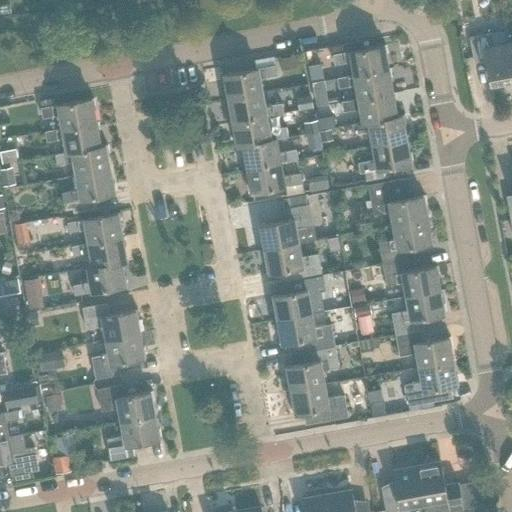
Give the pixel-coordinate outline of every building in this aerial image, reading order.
[(470,38),(474,63),(486,60),(491,86),(511,81),(511,80),(505,44),(494,46),(491,34),(470,38)] [(333,55),(335,65),(353,62),(355,75),(355,76),(387,70),(387,69),(389,69),(386,55),(388,55),(386,45),(333,55)] [(276,65),(222,75),(224,84),(226,83),(229,98),(263,92),(261,77),(277,74),(276,65)] [(387,70),(355,76),(355,75),(338,79),(339,88),(357,85),(359,98),(359,99),(393,92),(390,79),(392,78),(390,69),(389,69),(387,69),(387,70)] [(326,91),(313,93),(316,106),(316,107),(328,104),(328,103),(326,91)] [(268,115),(284,112),(282,103),(266,106),(263,92),(229,98),(231,112),(229,112),(231,121),(266,114),(266,115),(268,115)] [(344,112),(361,108),(364,122),(395,116),(396,117),(397,117),(397,116),(394,102),(396,102),(394,92),(393,92),(359,99),(359,98),(342,102),(344,112)] [(298,110),(312,108),(310,95),(296,97),(298,110)] [(94,108),(96,107),(94,98),(41,108),(43,117),(59,114),(61,127),(96,121),(94,108)] [(278,139),(289,137),(287,126),(270,129),(268,115),(266,115),(266,114),(231,121),(231,123),(234,123),(236,135),(234,135),(236,147),(243,146),(243,145),(276,139),(277,140),(278,139)] [(327,116),(317,118),(319,131),(329,130),(335,128),(332,115),(327,116)] [(364,123),(352,125),(353,135),(371,131),(373,145),(406,139),(404,126),(406,125),(404,115),(397,116),(397,117),(396,117),(395,116),(364,122),(364,123)] [(61,128),(45,131),(47,140),(63,137),(66,151),(100,145),(98,131),(100,130),(98,121),(96,121),(61,127),(61,128)] [(304,123),(307,135),(319,132),(317,121),(304,123)] [(321,141),(333,139),(331,130),(329,131),(329,130),(319,131),(321,141)] [(307,135),(306,135),(309,150),(313,149),(313,152),(322,150),(322,147),(319,132),(307,135)] [(283,163),(298,160),(296,149),(280,152),(278,139),(277,140),(276,139),(243,145),(243,146),(246,159),(244,160),(246,171),(247,170),(247,169),(281,163),(281,164),(283,163)] [(359,163),(361,172),(360,172),(361,174),(365,174),(367,181),(382,178),(380,169),(413,163),(411,154),(409,154),(406,139),(373,145),(376,159),(359,163)] [(66,152),(54,154),(56,164),(74,160),(76,174),(110,168),(107,154),(109,154),(108,144),(100,145),(66,151),(66,152)] [(16,148),(0,151),(0,155),(1,163),(18,160),(16,148)] [(248,184),(250,193),(287,186),(288,195),(306,192),(304,183),(303,183),(301,175),(285,177),(283,163),(281,164),(281,163),(247,169),(247,170),(250,184),(248,184)] [(0,177),(2,187),(15,184),(12,167),(0,169),(0,177)] [(62,191),(65,210),(73,208),(74,212),(97,208),(95,196),(116,192),(115,182),(113,183),(110,168),(76,174),(79,188),(62,191)] [(326,174),(307,178),(310,191),(328,187),(326,174)] [(369,183),(370,192),(374,213),(390,211),(393,226),(427,219),(425,204),(426,203),(424,193),(397,198),(395,187),(393,179),(369,183)] [(296,228),(313,225),(309,204),(308,196),(283,200),(285,209),(284,209),(286,220),(258,225),(260,235),(263,235),(265,249),(299,243),(296,228)] [(120,213),(67,222),(69,232),(86,229),(88,242),(88,243),(120,237),(120,236),(122,236),(120,223),(122,222),(120,213)] [(379,242),(382,257),(383,264),(408,259),(406,247),(433,242),(432,232),(430,233),(427,219),(393,226),(396,239),(379,242)] [(17,244),(30,242),(26,222),(13,224),(17,244)] [(74,255),(91,252),(93,265),(120,261),(120,262),(121,262),(127,261),(124,246),(126,246),(124,235),(122,236),(120,236),(120,237),(88,243),(88,242),(72,245),(74,255)] [(318,253),(302,256),(299,243),(265,249),(268,263),(265,263),(267,273),(295,267),(297,280),(322,275),(318,253)] [(437,264),(410,269),(408,259),(383,264),(387,284),(403,281),(406,296),(440,290),(437,275),(439,274),(437,264)] [(120,262),(120,261),(93,265),(88,266),(90,281),(73,284),(75,295),(128,285),(126,276),(124,276),(121,262),(120,262)] [(299,290),(271,295),(273,306),(275,305),(278,320),(312,314),(309,299),(326,296),(322,275),(297,280),(299,290)] [(17,277),(0,279),(0,294),(19,291),(17,277)] [(353,303),(365,301),(362,288),(350,290),(353,303)] [(440,290),(406,296),(409,309),(392,312),(396,335),(421,330),(419,317),(446,313),(444,303),(442,304),(440,290)] [(42,298),(27,300),(28,309),(44,306),(42,298)] [(108,302),(82,307),(86,329),(104,325),(106,339),(139,333),(137,319),(139,319),(137,308),(110,313),(108,302)] [(355,317),(371,314),(370,305),(353,308),(355,317)] [(37,311),(28,313),(30,326),(39,324),(37,311)] [(281,334),(278,334),(280,344),(307,339),(310,351),(335,346),(331,324),(314,327),(312,314),(278,320),(281,334)] [(421,330),(396,335),(400,355),(417,352),(419,367),(453,360),(450,346),(452,345),(450,335),(423,339),(421,330)] [(91,357),(95,379),(121,374),(118,362),(146,357),(145,347),(142,348),(139,333),(106,339),(109,354),(91,357)] [(311,361),(284,366),(286,377),(288,376),(291,390),(324,384),(322,370),(339,367),(335,346),(310,351),(311,361)] [(54,351),(38,354),(41,371),(57,367),(54,351)] [(405,383),(409,404),(453,396),(451,384),(459,383),(457,374),(455,374),(453,360),(419,367),(422,380),(405,383)] [(123,384),(97,388),(101,410),(119,407),(121,421),(155,415),(152,401),(154,401),(152,390),(125,395),(123,384)] [(291,405),(293,415),(303,413),(306,424),(348,416),(344,395),(327,398),(324,384),(291,390),(294,404),(291,405)] [(34,385),(2,390),(5,408),(37,402),(34,385)] [(58,393),(45,396),(48,411),(61,408),(58,393)] [(383,401),(370,404),(373,417),(385,415),(383,401)] [(0,438),(8,437),(8,436),(5,422),(19,419),(17,410),(0,413),(0,438)] [(107,439),(110,459),(136,454),(134,444),(161,439),(159,428),(157,429),(155,415),(121,421),(124,435),(107,439)] [(39,470),(35,447),(25,449),(23,433),(8,436),(8,437),(0,438),(0,463),(9,462),(12,475),(32,472),(39,470)] [(57,457),(52,457),(56,474),(72,472),(69,455),(69,454),(57,457)] [(440,511),(445,511),(463,509),(477,506),(472,483),(459,485),(458,482),(445,484),(441,462),(415,466),(422,504),(438,501),(440,511)] [(383,496),(386,511),(410,511),(409,506),(422,504),(415,466),(392,470),(396,494),(383,496)] [(32,472),(12,475),(13,481),(33,477),(32,472)] [(369,511),(360,511),(355,511),(352,490),(327,494),(330,511),(369,511)] [(330,511),(327,494),(303,499),(305,511),(330,511)]
